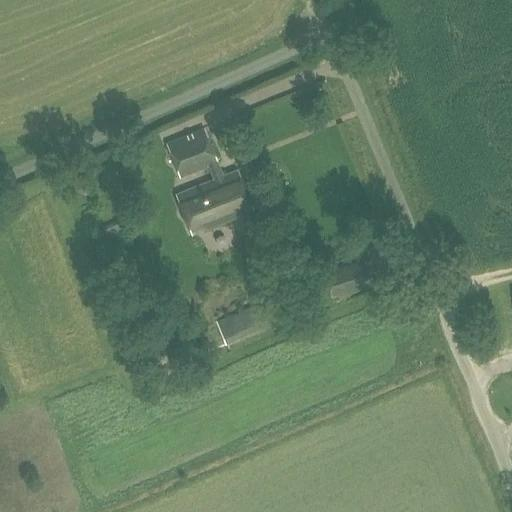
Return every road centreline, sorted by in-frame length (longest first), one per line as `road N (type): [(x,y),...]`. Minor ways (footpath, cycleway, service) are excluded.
road 1 (unclassified): [(511,479),(320,16)]
road 2 (unknown): [(328,36),(0,172)]
